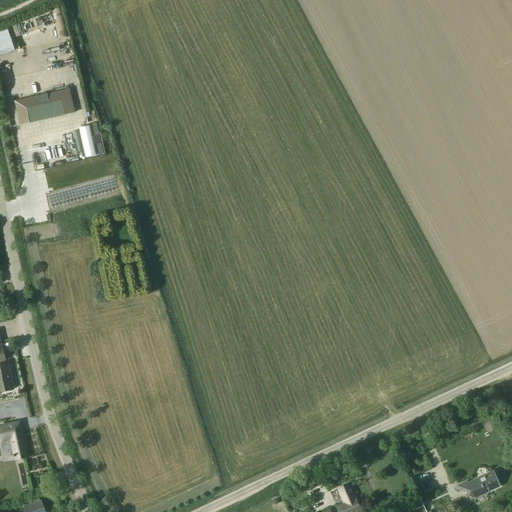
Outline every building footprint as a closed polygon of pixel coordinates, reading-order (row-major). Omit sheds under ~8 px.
[(50,10),(57,39),(69,36),(62,7),(50,10)] [(0,29),(0,56),(16,51),(7,27),(0,29)] [(70,90),(15,102),(20,126),(75,114),(70,90)] [(8,365),(0,366),(0,392),(13,390),(8,365)] [(0,435),(2,443),(11,441),(15,461),(29,458),(21,421),(0,425),(0,435)] [(467,481),(457,485),(460,491),(469,487),(474,498),(500,486),(493,471),(468,483),(467,481)] [(344,504),(336,507),(338,511),(331,511),(331,510),(325,511),(361,511),(350,483),(337,489),(344,504)] [(45,511),(41,501),(23,507),(25,511),(45,511)] [(426,511),(422,502),(399,511),(426,511)]
